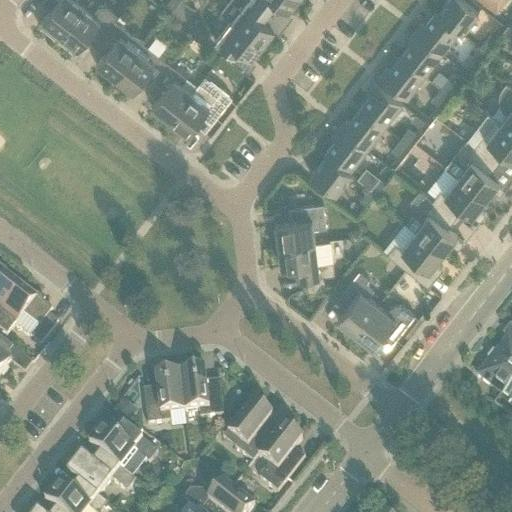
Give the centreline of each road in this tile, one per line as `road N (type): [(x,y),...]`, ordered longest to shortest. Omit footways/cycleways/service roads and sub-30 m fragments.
road 1 (residential): [(0,25),(235,213)]
road 2 (residential): [(235,213),(283,148),(278,80),(341,0)]
road 3 (residential): [(0,511),(132,344)]
road 4 (residential): [(221,337),(367,457)]
road 5 (residential): [(397,414),(250,300)]
road 6 (residential): [(511,268),(397,414)]
road 7 (residential): [(93,312),(0,433)]
